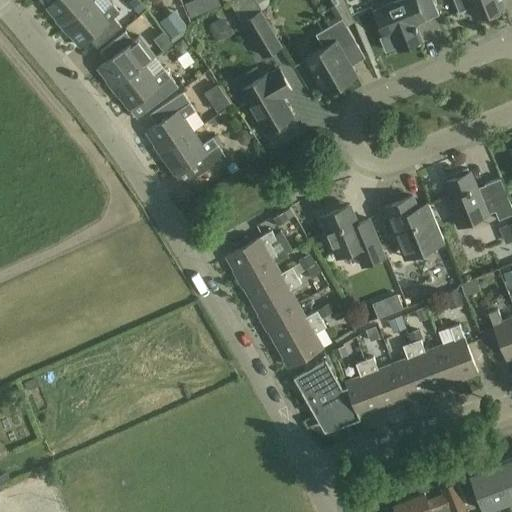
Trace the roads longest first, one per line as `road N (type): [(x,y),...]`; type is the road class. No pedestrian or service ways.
road 1 (residential): [(314,481),(157,205),(0,0)]
road 2 (residential): [(511,45),(483,46),(376,91),(349,114),(347,133),(357,150),(387,163)]
road 3 (residential): [(314,481),(511,406)]
road 4 (residential): [(387,163),(511,107)]
